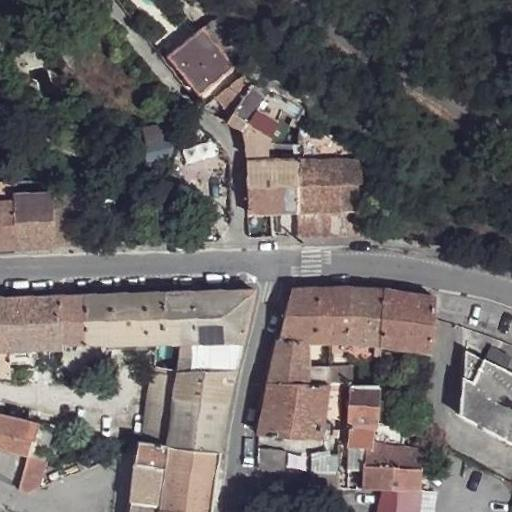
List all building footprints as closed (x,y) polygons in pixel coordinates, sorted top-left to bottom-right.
[(0,26),(0,52),(13,41),(0,26)] [(218,52),(200,28),(168,53),(200,95),(213,85),(232,70),(218,52)] [(237,83),(241,80),(232,70),(213,85),(234,111),(246,93),(237,83)] [(241,80),(237,83),(246,93),(250,87),(241,80)] [(234,111),(227,123),(243,133),(263,104),(266,99),(250,87),(246,93),(234,111)] [(243,133),(227,123),(243,141),(245,150),(246,158),(268,158),(268,148),(287,117),(263,104),(243,133)] [(220,152),(197,124),(189,128),(182,148),(186,163),(220,152)] [(333,145),(299,125),(299,146),(304,145),(333,145)] [(335,146),(333,145),(304,145),(303,164),(336,162),(335,146)] [(359,162),(335,146),(336,162),(342,162),(359,162)] [(303,164),(295,163),(297,213),(297,237),(357,235),(355,211),(343,212),(342,185),(342,162),(336,162),(303,164)] [(359,162),(342,162),(342,185),(357,185),(361,185),(359,162)] [(295,163),(247,164),(247,214),(297,213),(295,163)] [(357,185),(342,185),(343,212),(355,211),(358,211),(357,185)] [(0,188),(0,249),(15,249),(15,204),(14,196),(14,192),(14,188),(0,188)] [(24,190),(14,192),(14,196),(15,204),(15,249),(55,248),(76,248),(75,219),(72,219),(54,220),(54,198),(53,195),(24,196),(24,190)] [(71,198),(54,198),(54,220),(72,219),(71,198)] [(316,342),(331,342),(334,289),(319,290),(316,342)] [(334,289),(331,342),(360,344),(374,345),(381,345),(385,292),(334,289)] [(291,291),(278,344),(308,343),(316,342),(319,290),(291,291)] [(254,291),(0,298),(0,352),(61,351),(61,344),(111,347),(179,346),(192,345),(189,372),(176,372),(176,380),(174,401),(227,405),(235,373),(254,291)] [(437,297),(385,292),(381,345),(430,351),(433,350),(437,297)] [(308,343),(278,344),(268,385),(306,386),(307,369),(308,343)] [(192,345),(179,346),(176,372),(189,372),(192,345)] [(484,359),(465,349),(461,414),(478,424),(476,427),(480,428),(482,427),(511,443),(511,375),(503,371),(511,356),(491,346),(484,359)] [(307,369),(306,386),(328,386),(328,385),(330,369),(317,369),(307,369)] [(344,369),(330,369),(328,385),(343,385),(350,385),(352,385),(353,369),(344,369)] [(176,380),(155,375),(148,445),(169,448),(174,401),(176,380)] [(418,382),(412,383),(412,394),(427,395),(427,383),(418,382)] [(306,386),(268,385),(258,436),(320,441),(320,438),(322,429),(322,423),(328,386),(306,386)] [(328,386),(324,413),(340,412),(342,390),(343,385),(328,385),(328,386)] [(351,390),(349,425),(374,425),(377,385),(352,385),(350,385),(351,390)] [(227,405),(174,401),(169,448),(219,453),(222,433),(224,423),(227,405)] [(38,426),(0,417),(0,451),(28,458),(38,426)] [(374,425),(349,425),(347,448),(352,448),(367,449),(373,449),(374,443),(374,432),(374,425)] [(17,499),(38,490),(45,462),(43,461),(52,429),(38,426),(28,458),(17,499)] [(322,429),(320,438),(328,439),(329,430),(328,430),(322,429)] [(397,434),(374,432),(374,443),(396,447),(397,434)] [(399,447),(396,447),(374,443),(373,449),(367,449),(366,473),(365,489),(384,490),(420,490),(422,455),(399,450),(399,447)] [(148,445),(137,444),(128,511),(210,511),(219,453),(169,448),(148,445)] [(367,449),(352,448),(351,471),(366,473),(367,449)] [(260,471),(285,471),(287,454),(261,451),(260,471)] [(336,472),(337,456),(326,455),(312,459),(312,471),(336,472)] [(336,472),(312,471),(311,487),(335,488),(336,472)] [(418,511),(420,490),(384,490),(378,511),(418,511)]
